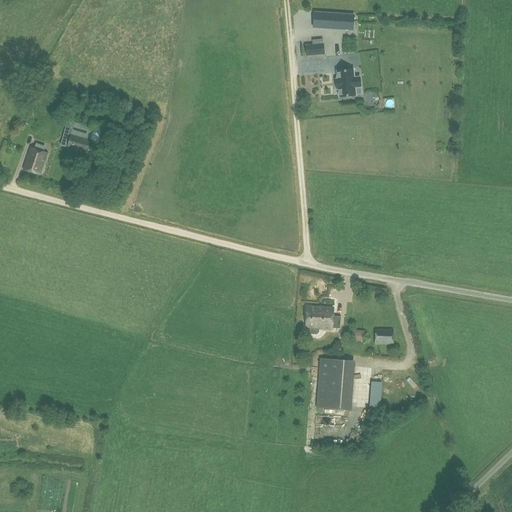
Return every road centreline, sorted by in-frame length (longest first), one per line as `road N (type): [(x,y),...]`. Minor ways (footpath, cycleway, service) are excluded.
road 1 (track): [(0,187),(307,263),(279,0)]
road 2 (unclassified): [(511,299),(307,263)]
